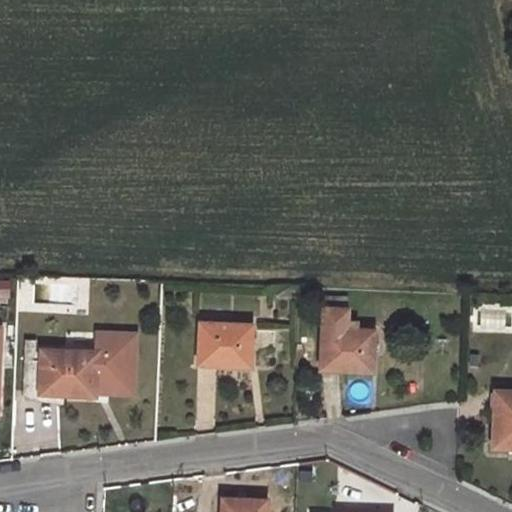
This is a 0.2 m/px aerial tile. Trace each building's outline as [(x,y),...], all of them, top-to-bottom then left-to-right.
[(274,297),(292,297),(292,286),(274,285),(274,297)] [(41,299),(41,286),(28,286),(28,299),(41,299)] [(338,368),(372,369),(375,330),(358,329),(359,321),(349,321),(350,308),(347,308),(347,299),(328,298),(328,308),(324,307),(322,363),(338,364),(338,368)] [(250,366),(252,325),(201,323),(199,363),(250,366)] [(99,333),(98,352),(96,390),(134,392),(137,335),(99,333)] [(96,390),(98,352),(42,350),(41,361),(37,361),(38,339),(26,339),(24,399),(63,400),(63,393),(96,393),(96,390)] [(511,446),(511,391),(499,391),(498,410),(495,410),(493,445),(511,446)] [(264,511),(266,499),(223,496),(222,511),(264,511)]
